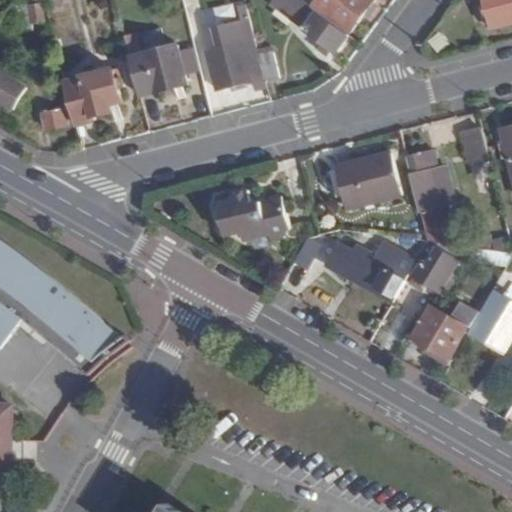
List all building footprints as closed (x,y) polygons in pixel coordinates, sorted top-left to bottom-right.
[(336,51),(349,35),(302,0),(281,0),(288,5),(285,9),(309,27),(307,29),(323,41),(319,48),(327,54),(332,48),(336,51)] [(302,0),(315,9),(317,6),(321,0),(302,0)] [(350,30),(373,0),(321,0),(317,6),(350,30)] [(511,0),(485,0),(486,3),(479,5),(482,17),(489,16),(493,27),(511,22),(511,0)] [(46,3),(32,6),(36,26),(50,24),(46,3)] [(208,52),(217,88),(266,76),(260,50),(257,41),(248,5),(238,7),(242,21),(214,28),(220,50),(208,52)] [(166,29),(147,33),(150,47),(168,43),(166,29)] [(132,56),(143,53),(138,33),(126,35),(132,56)] [(132,56),(142,95),(189,82),(179,44),(143,53),(132,56)] [(266,76),(268,81),(279,78),(271,47),(260,50),(266,76)] [(309,70),(293,73),(296,87),(312,83),(309,70)] [(0,101),(13,109),(26,86),(0,71),(0,101)] [(69,91),(76,118),(92,113),(94,116),(114,111),(113,104),(123,102),(123,97),(128,94),(126,88),(121,88),(117,79),(69,91)] [(50,129),(70,123),(65,108),(45,114),(50,129)] [(511,129),(502,132),(505,145),(498,145),(502,161),(508,159),(511,173),(511,129)] [(468,160),(488,155),(482,131),(462,136),(468,160)] [(392,155),(337,169),(347,210),(402,197),(392,155)] [(431,155),(407,161),(422,225),(446,219),(444,210),(454,208),(443,171),(438,172),(431,155)] [(270,233),(289,228),(281,198),(252,205),(249,192),(232,196),(234,203),(218,206),(225,235),(240,232),(243,240),(270,233)] [(424,232),(426,241),(454,244),(449,226),(424,232)] [(284,238),(289,228),(270,233),(274,241),(284,238)] [(384,243),(375,258),(407,277),(426,241),(391,236),(386,244),(384,243)] [(309,240),(294,266),(307,273),(321,247),(309,240)] [(407,277),(406,281),(422,290),(426,286),(439,293),(458,264),(467,247),(454,244),(426,241),(407,277)] [(0,353),(24,324),(91,379),(132,344),(125,338),(122,341),(108,329),(99,320),(83,308),(59,287),(45,277),(33,268),(28,263),(14,252),(0,242),(0,353)] [(389,300),(394,303),(406,281),(407,277),(375,258),(358,247),(354,251),(341,243),(332,260),(391,296),(389,300)] [(465,268),(477,248),(467,247),(458,264),(465,268)] [(493,292),(470,332),(495,346),(503,334),(511,339),(511,338),(511,290),(511,289),(505,298),(493,292)] [(425,344),(451,358),(469,328),(432,307),(415,338),(425,344)] [(503,334),(495,346),(505,352),(511,339),(503,334)] [(447,364),(451,358),(425,344),(422,350),(447,364)] [(0,414),(0,496),(14,497),(16,443),(17,416),(0,414)]
